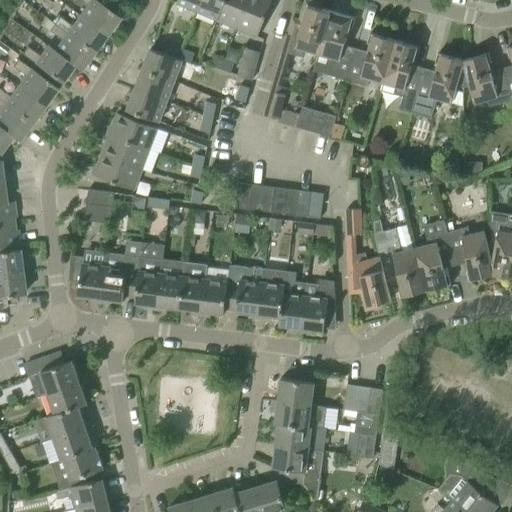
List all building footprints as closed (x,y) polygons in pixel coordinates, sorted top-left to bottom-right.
[(79,0),(87,6),(79,16),(105,35),(118,17),(95,0),(79,0)] [(197,11),(201,0),(177,0),(176,3),(197,11)] [(201,0),(197,11),(216,19),(216,20),(224,0),(201,0)] [(224,0),(216,20),(236,28),(247,0),(224,0)] [(247,0),(236,28),(238,29),(257,37),(271,0),(247,0)] [(317,53),(329,12),(319,8),(320,4),(307,0),(304,0),(289,53),(302,57),(304,49),(317,53)] [(329,12),(317,53),(331,57),(328,75),(346,80),(353,55),(341,52),(348,27),(352,28),(354,19),(329,12)] [(54,24),(92,52),(105,35),(79,16),(72,26),(59,17),(54,24)] [(41,41),(46,45),(79,69),(92,52),(54,24),(49,31),(48,30),(40,40),(41,40),(41,41)] [(365,59),(353,55),(346,80),(367,86),(369,79),(382,83),(394,41),(369,33),(367,43),(370,44),(365,59)] [(410,112),(421,75),(409,72),(413,57),(416,58),(419,48),(394,41),(382,83),(396,87),(394,94),(407,98),(404,110),(410,112)] [(176,59),(180,49),(166,44),(163,53),(176,59)] [(79,70),(79,69),(46,45),(38,55),(27,47),(21,55),(60,83),(72,65),(79,70)] [(240,73),(254,76),(260,51),(246,47),(240,73)] [(150,49),(142,69),(173,81),(181,60),(176,59),(163,53),(150,49)] [(194,54),(180,49),(176,59),(181,60),(190,64),(194,54)] [(410,112),(411,112),(431,118),(435,106),(437,99),(451,103),(456,86),(462,87),(462,60),(437,53),(435,63),(438,64),(433,79),(421,75),(410,112)] [(491,106),(511,100),(504,75),(492,79),(488,64),(491,63),(488,53),(462,60),(462,87),(470,85),(475,103),(473,103),(475,112),(491,107),(491,106)] [(220,69),(223,59),(212,55),(209,65),(220,69)] [(17,86),(43,105),(56,87),(18,59),(13,66),(25,75),(17,86)] [(220,69),(230,73),(234,63),(223,59),(220,69)] [(142,69),(135,89),(166,101),(173,81),(142,69)] [(249,88),(239,85),(235,100),(245,102),(249,88)] [(0,100),(30,123),(43,105),(17,86),(10,95),(0,87),(0,100)] [(158,122),(166,101),(135,89),(127,110),(158,122)] [(271,91),(264,115),(278,119),(285,95),(271,91)] [(0,127),(18,140),(30,123),(0,100),(0,127)] [(203,116),(213,118),(216,104),(206,102),(203,116)] [(301,108),(296,127),(330,137),(335,118),(336,116),(302,106),(301,108)] [(111,135),(149,149),(157,128),(117,113),(112,128),(114,129),(111,135)] [(210,133),(213,118),(203,116),(200,130),(210,133)] [(0,127),(0,150),(11,136),(17,141),(18,140),(0,127)] [(141,169),(149,149),(111,135),(109,141),(107,140),(102,154),(141,169)] [(102,154),(96,168),(99,169),(96,176),(134,190),(141,169),(102,154)] [(193,165),(202,167),(205,156),(195,154),(193,165)] [(200,178),(202,167),(193,165),(190,176),(200,178)] [(2,181),(0,181),(0,203),(12,202),(12,201),(4,202),(2,181)] [(238,183),(235,208),(248,209),(251,184),(238,183)] [(260,211),(263,186),(251,184),(248,209),(260,211)] [(271,212),(275,187),(263,186),(260,211),(271,212)] [(286,189),(275,187),(271,212),(283,214),(286,189)] [(113,192),(108,192),(88,189),(84,220),(104,222),(110,223),(113,192)] [(295,215),(298,190),(286,189),(283,214),(295,215)] [(203,192),(194,190),(191,201),(201,203),(203,192)] [(310,192),(298,190),(295,215),(307,217),(310,192)] [(307,217),(320,218),(323,193),(310,192),(307,217)] [(148,197),(147,207),(157,208),(158,199),(148,197)] [(0,224),(13,223),(12,217),(14,216),(12,202),(0,203),(0,224)] [(360,209),(346,209),(347,235),(355,234),(362,234),(360,209)] [(379,221),(373,222),(373,233),(382,231),(379,221)] [(428,245),(414,248),(425,291),(450,285),(448,275),(444,276),(441,261),(453,258),(445,224),(444,222),(437,224),(439,234),(426,237),(428,245)] [(445,224),(453,258),(465,255),(469,270),(466,271),(468,280),(492,274),(491,242),(487,243),(484,231),(470,235),(468,227),(454,231),(452,222),(445,224)] [(14,230),(13,223),(0,224),(0,247),(18,245),(16,230),(14,230)] [(377,249),(379,257),(385,275),(397,272),(400,287),(397,287),(400,297),(425,291),(414,248),(401,251),(399,244),(387,247),(383,231),(382,231),(373,233),(377,249)] [(496,243),(491,242),(492,274),(511,277),(511,233),(498,231),(496,243)] [(355,234),(347,235),(348,260),(356,260),(357,284),(359,284),(361,292),(365,311),(381,307),(380,302),(391,299),(385,275),(379,257),(366,260),(364,253),(356,254),(355,234)] [(106,252),(104,266),(100,302),(109,304),(110,300),(123,301),(124,296),(135,297),(140,257),(142,242),(126,240),(124,255),(106,252)] [(0,273),(21,271),(19,260),(22,260),(21,251),(18,251),(18,248),(0,250),(0,273)] [(104,266),(102,266),(83,263),(83,257),(71,255),(68,280),(80,282),(78,296),(91,297),(90,301),(100,302),(104,266)] [(161,273),(162,260),(140,257),(135,297),(134,303),(147,304),(147,308),(157,310),(161,273)] [(185,262),(183,276),(179,308),(191,310),(191,314),(200,315),(205,279),(207,267),(207,264),(185,262)] [(258,318),(264,268),(263,268),(261,267),(253,266),(251,268),(229,265),(229,270),(228,270),(224,309),(236,310),(235,312),(248,313),(248,317),(258,318)] [(224,309),(228,270),(207,267),(205,279),(200,315),(210,316),(211,312),(223,314),(224,309)] [(268,316),(279,317),(280,317),(286,271),(264,268),(258,318),(267,320),(268,316)] [(0,308),(5,308),(4,296),(24,293),(21,271),(0,273),(0,308)] [(301,332),(307,283),(295,281),(296,272),(286,271),(280,317),(279,317),(278,325),(291,327),(291,331),(301,332)] [(179,308),(183,276),(161,273),(157,310),(166,311),(166,307),(179,308)] [(328,285),(307,283),(301,332),(310,333),(311,329),(323,331),(326,309),(335,308),(334,281),(328,281),(328,285)] [(36,397),(48,393),(79,382),(71,361),(65,363),(61,352),(24,365),(28,376),(36,397)] [(278,401),(311,405),(312,390),(315,370),(289,367),(288,379),(281,378),(278,401)] [(46,417),(86,403),(79,382),(48,393),(55,413),(46,416),(46,417)] [(347,384),(343,409),(355,411),(359,386),(347,384)] [(367,413),(371,388),(359,386),(355,411),(357,411),(367,413)] [(383,389),(371,388),(367,413),(379,415),(383,389)] [(275,423),(326,429),(326,428),(323,428),(326,407),(311,405),(278,401),(275,423)] [(86,403),(46,417),(54,438),(85,427),(78,407),(87,404),(86,403)] [(357,411),(354,433),(376,436),(377,426),(379,415),(367,413),(357,411)] [(275,445),(323,451),(326,429),(275,423),(278,424),(275,445)] [(85,427),(54,438),(61,459),(64,459),(95,448),(95,446),(92,447),(85,427)] [(364,457),(365,447),(374,448),(376,436),(354,433),(349,432),(346,454),(355,456),(364,457)] [(0,450),(3,456),(11,452),(11,453),(23,446),(19,439),(8,446),(5,441),(0,444),(0,450)] [(275,445),(272,468),(280,468),(304,471),(303,483),(316,500),(323,451),(275,445)] [(364,457),(372,458),(374,448),(365,447),(364,457)] [(64,459),(71,479),(103,468),(95,448),(64,459)] [(380,450),(379,464),(390,469),(393,451),(380,450)] [(17,463),(11,453),(11,452),(3,456),(10,467),(17,463)] [(468,511),(491,511),(497,505),(481,491),(493,476),(474,468),(468,465),(449,457),(445,464),(446,478),(438,489),(444,493),(453,500),(468,511)] [(20,468),(17,463),(10,467),(11,470),(11,473),(20,474),(20,468)] [(280,468),(278,480),(298,483),(303,483),(304,471),(280,468)] [(76,508),(107,501),(102,479),(71,486),(71,487),(55,491),(57,499),(73,496),(76,508)] [(256,487),(263,511),(287,511),(283,499),(277,480),(256,487)] [(240,511),(235,493),(233,487),(211,494),(216,511),(240,511)] [(235,493),(240,511),(263,511),(256,487),(235,493)] [(190,500),(193,511),(216,511),(211,494),(190,500)] [(193,511),(190,500),(168,507),(169,511),(193,511)] [(468,511),(453,500),(445,510),(437,504),(430,511),(468,511)] [(109,511),(107,501),(76,508),(76,511),(109,511)] [(385,511),(363,501),(357,511),(385,511)]
